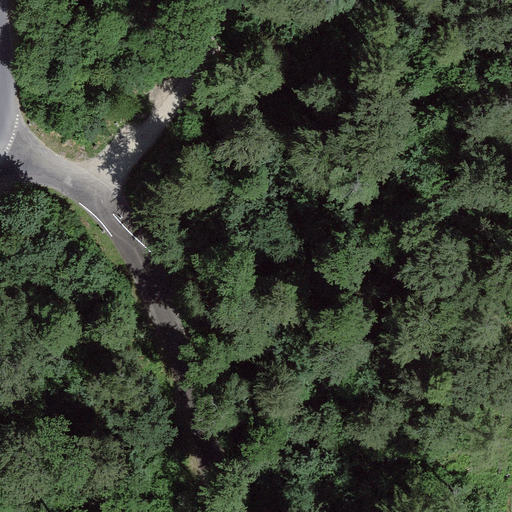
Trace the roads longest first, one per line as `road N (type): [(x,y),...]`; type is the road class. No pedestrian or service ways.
road 1 (unclassified): [(0,149),(96,200),(121,223),(156,287),(211,446),(221,511)]
road 2 (track): [(96,200),(248,0)]
